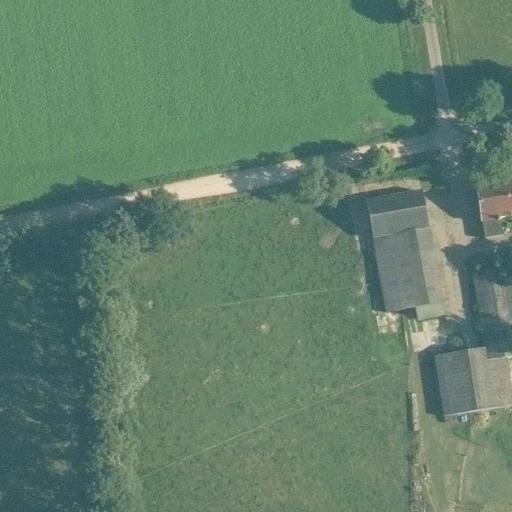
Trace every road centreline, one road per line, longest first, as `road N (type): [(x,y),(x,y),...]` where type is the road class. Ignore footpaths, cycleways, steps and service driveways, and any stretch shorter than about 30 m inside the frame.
road 1 (track): [(448,148),(0,241)]
road 2 (unclassified): [(511,136),(448,148),(425,0)]
